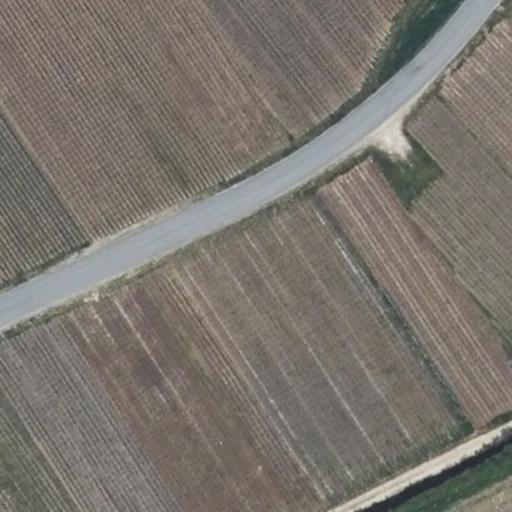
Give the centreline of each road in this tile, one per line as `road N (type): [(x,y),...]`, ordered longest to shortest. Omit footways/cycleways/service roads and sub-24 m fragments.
road 1 (tertiary): [(0,318),(339,154),(446,50),(483,0)]
road 2 (unclassified): [(334,511),(511,426)]
